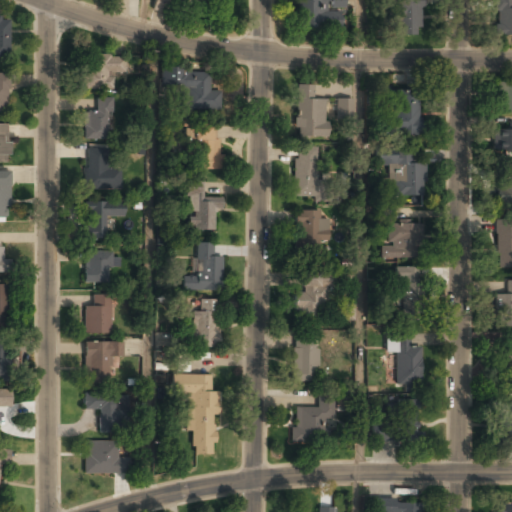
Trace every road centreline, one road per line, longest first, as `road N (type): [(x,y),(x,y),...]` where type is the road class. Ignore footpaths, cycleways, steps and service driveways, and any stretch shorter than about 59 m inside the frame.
road 1 (residential): [(258,0),(253,511)]
road 2 (residential): [(47,0),(50,511)]
road 3 (residential): [(456,0),(455,511)]
road 4 (residential): [(511,58),(259,54),(42,0)]
road 5 (tertiary): [(104,511),(254,480),(511,472)]
